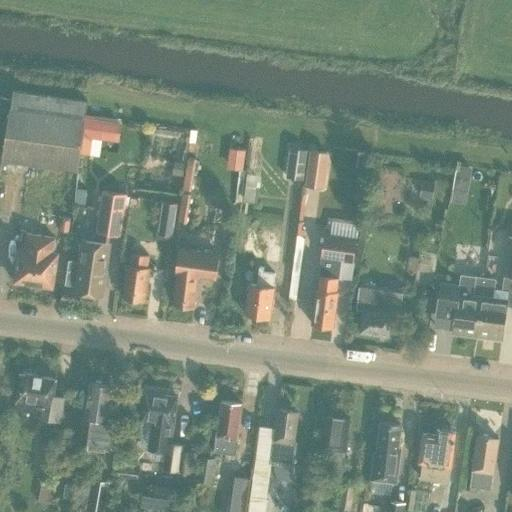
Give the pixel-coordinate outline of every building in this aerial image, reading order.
[(77,171),(84,119),(87,101),(13,91),(3,160),(77,171)] [(89,137),(117,141),(120,122),(92,118),(89,137)] [(287,177),(304,179),(308,150),(307,149),(308,143),(294,141),(293,147),(291,147),(287,177)] [(246,150),(231,148),(228,167),(238,168),(243,169),(246,150)] [(329,152),(309,150),(304,186),(324,189),(329,152)] [(183,189),(192,191),(192,188),(194,188),(195,184),(193,183),(193,182),(196,183),(196,177),(195,177),(198,159),(189,157),(183,189)] [(181,175),(184,161),(174,160),(172,174),(181,175)] [(240,199),(257,201),(260,173),(244,171),(240,199)] [(432,198),(434,182),(422,180),(419,196),(432,198)] [(75,203),(86,204),(88,189),(77,188),(75,203)] [(108,233),(108,236),(118,237),(119,234),(122,234),(128,193),(103,189),(96,231),(108,233)] [(178,222),(188,223),(188,220),(190,221),(190,217),(188,216),(189,211),(191,212),(191,208),(190,208),(192,194),(183,192),(178,222)] [(176,204),(162,202),(157,234),(172,236),(176,204)] [(69,232),(72,216),(62,214),(59,230),(69,232)] [(322,258),(320,275),(318,289),(317,289),(312,324),(332,327),(337,292),(336,291),(340,260),(353,262),(356,238),(324,233),(320,257),(322,258)] [(19,248),(14,282),(52,287),(57,255),(53,255),(55,239),(31,235),(28,250),(19,248)] [(419,256),(410,255),(408,271),(417,272),(415,283),(428,285),(429,284),(433,285),(439,244),(434,243),(435,237),(422,235),(419,256)] [(82,240),(79,261),(70,259),(66,283),(75,284),(74,290),(102,295),(110,245),(82,240)] [(173,305),(193,307),(197,275),(215,278),(218,254),(179,249),(176,273),(178,273),(173,305)] [(123,297),(144,300),(148,267),(147,267),(148,255),(132,253),(130,264),(128,264),(123,297)] [(245,315),(269,318),(273,287),(272,287),(274,273),(258,271),(256,284),(250,283),(245,315)] [(477,336),(484,278),(475,277),(473,292),(459,290),(460,284),(440,281),(434,325),(453,328),(452,333),(477,336)] [(484,278),(477,336),(501,339),(506,300),(493,298),(496,280),(484,278)] [(389,335),(391,313),(401,314),(403,291),(361,286),(358,308),(364,309),(361,331),(389,335)] [(358,362),(376,361),(376,350),(357,351),(358,362)] [(56,378),(21,372),(15,404),(44,409),(42,419),(61,422),(65,398),(53,396),(56,378)] [(113,386),(89,382),(80,445),(116,450),(121,415),(109,413),(113,386)] [(145,391),(140,420),(137,442),(146,452),(156,459),(165,460),(164,468),(194,472),(197,451),(184,449),(185,444),(171,442),(178,395),(145,391)] [(241,404),(222,401),(217,435),(215,450),(234,453),(236,438),(241,404)] [(298,411),(278,409),(270,462),(276,463),(276,467),(278,478),(298,481),(300,466),(294,466),(298,441),(293,441),(298,411)] [(322,459),(323,459),(321,472),(338,474),(343,471),(344,462),(349,418),(328,415),(322,459)] [(400,424),(380,422),(372,478),(399,482),(403,449),(399,448),(400,424)] [(455,432),(440,430),(436,430),(436,435),(422,434),(418,463),(422,463),(420,478),(448,482),(450,467),(451,467),(455,432)] [(498,438),(477,435),(471,469),(472,469),(470,485),(489,488),(492,473),(493,473),(498,438)] [(41,442),(39,458),(51,460),(54,444),(41,442)] [(198,480),(213,482),(216,458),(201,456),(198,480)] [(72,508),(95,511),(107,511),(113,480),(78,474),(72,508)] [(247,511),(252,479),(234,477),(229,511),(247,511)] [(349,511),(355,480),(343,478),(337,511),(349,511)] [(39,501),(50,503),(54,483),(43,481),(39,501)] [(386,511),(405,511),(407,502),(392,500),(391,511),(387,510),(386,511)] [(362,511),(380,511),(382,506),(364,503),(362,511)]
